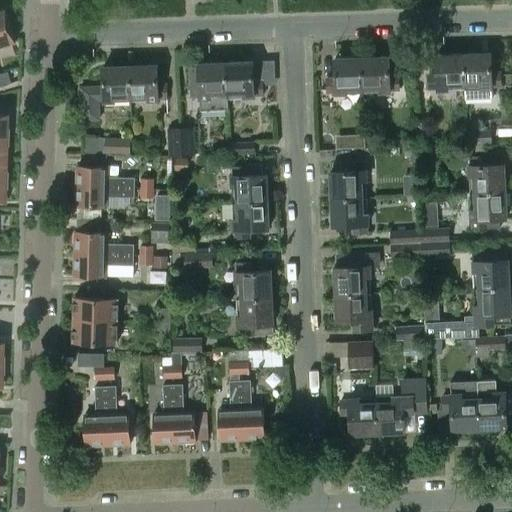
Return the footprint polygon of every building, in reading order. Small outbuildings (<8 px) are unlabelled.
[(0,45),(11,42),(1,8),(0,8),(0,45)] [(491,54),(464,55),(466,91),(466,102),(493,101),(492,90),(492,88),(502,87),(501,73),(492,74),(491,54)] [(437,55),(437,76),(428,76),(429,90),(438,90),(438,92),(466,91),(464,55),(437,55)] [(389,57),(361,58),(363,95),(390,94),(390,91),(400,91),(399,77),(390,77),(389,57)] [(335,59),(335,80),(326,80),(327,94),(336,93),(336,96),(363,95),(361,58),(335,59)] [(253,62),(226,63),(227,99),(254,98),(254,96),(254,82),(253,62)] [(199,64),(199,65),(190,65),(191,98),(200,98),(200,112),(228,111),(227,99),(226,63),(199,64)] [(157,66),(130,67),(131,103),(158,102),(158,100),(167,99),(167,85),(158,86),(157,66)] [(95,88),(80,88),(82,121),(100,121),(99,102),(104,101),(104,104),(131,103),(130,67),(103,68),(104,87),(95,88)] [(0,73),(0,81),(1,86),(9,84),(5,72),(0,73)] [(263,82),(254,82),(254,96),(264,96),(263,82)] [(429,123),(417,123),(418,146),(430,146),(429,123)] [(182,157),(181,129),(168,129),(169,157),(182,157)] [(181,129),(182,157),(195,156),(193,129),(181,129)] [(468,146),(492,145),(492,131),(467,132),(468,146)] [(366,149),(365,137),(353,138),(354,150),(366,149)] [(105,139),(105,140),(104,155),(130,156),(131,141),(105,139)] [(255,143),(229,144),(230,156),(256,155),(255,143)] [(471,158),(471,167),(470,167),(471,194),(506,192),(505,165),(485,166),(484,157),(471,158)] [(189,173),(188,161),(175,161),(175,173),(189,173)] [(350,163),(351,172),(343,172),(334,173),(331,173),(332,200),(368,198),(367,171),(365,171),(364,162),(350,163)] [(343,172),(342,164),(334,165),(334,173),(343,172)] [(78,188),(136,189),(136,179),(108,178),(108,167),(78,167),(78,188)] [(268,203),(267,176),(247,177),(247,168),(233,169),(233,177),(231,177),(232,205),(268,203)] [(143,180),(143,189),(155,190),(155,180),(143,180)] [(136,189),(78,188),(77,207),(107,208),(108,198),(136,198),(136,189)] [(143,189),(143,199),(155,199),(155,190),(143,189)] [(506,192),(471,194),(472,221),(474,221),(474,230),(501,229),(500,220),(507,219),(506,192)] [(156,195),(156,219),(170,220),(171,195),(156,195)] [(369,225),(368,198),(332,200),(333,227),(353,226),(353,235),(368,235),(367,225),(369,225)] [(236,240),(250,240),(249,231),(270,230),(268,203),(232,205),(233,232),(235,232),(236,240)] [(153,220),(152,240),(170,241),(171,220),(153,220)] [(421,244),(446,243),(450,242),(449,230),(420,231),(420,244),(421,244)] [(417,231),(391,232),(391,245),(420,244),(420,231),(417,231)] [(135,245),(107,245),(107,233),(77,232),(76,255),(135,257),(135,245)] [(194,239),(172,240),(173,254),(195,253),(194,239)] [(446,243),(421,244),(422,254),(422,257),(450,255),(450,242),(446,243)] [(421,244),(420,244),(391,245),(392,258),(422,257),(422,254),(421,244)] [(141,247),(141,256),(154,257),(154,247),(141,247)] [(475,289),(510,288),(509,261),(508,261),(508,252),(475,253),(475,262),(474,262),(475,289)] [(350,268),(335,269),(336,296),(372,294),(371,267),(378,267),(378,254),(349,255),(350,268)] [(135,257),(76,255),(75,277),(106,278),(106,266),(134,267),(135,257)] [(213,268),(212,255),(181,256),(181,270),(213,268)] [(141,256),(141,266),(170,267),(170,257),(154,257),(141,256)] [(236,264),(237,273),(235,273),(236,300),(272,298),(271,272),(251,273),(251,264),(236,264)] [(440,321),(426,322),(427,338),(480,336),(479,324),(511,323),(511,314),(510,288),(475,289),(476,315),(466,316),(466,320),(440,321)] [(374,329),(372,294),(336,296),(337,322),(354,321),(355,330),(374,329)] [(75,298),(74,320),(118,321),(118,299),(75,298)] [(273,324),(272,298),(236,300),(237,326),(239,326),(253,325),(273,324)] [(161,308),(161,322),(171,323),(171,308),(161,308)] [(118,321),(74,320),(73,342),(117,343),(118,321)] [(161,322),(161,335),(171,336),(171,323),(161,322)] [(253,325),(239,326),(240,335),(254,334),(253,325)] [(424,338),(424,325),(397,327),(397,339),(424,338)] [(488,349),(506,348),(505,336),(476,337),(477,356),(488,356),(488,349)] [(174,352),(181,352),(203,351),(202,338),(173,339),(174,352)] [(441,340),(430,340),(430,353),(441,352),(441,340)] [(376,366),(374,341),(350,342),(351,368),(376,366)] [(257,348),(257,363),(283,364),(283,349),(257,348)] [(181,352),(174,352),(172,352),(172,365),(182,365),(181,352)] [(239,374),(239,352),(229,352),(230,374),(239,374)] [(250,362),(250,352),(239,352),(239,374),(249,374),(249,367),(249,362),(250,362)] [(78,367),(102,368),(103,355),(78,355),(78,367)] [(172,378),(172,365),(163,366),(164,378),(172,378)] [(182,365),(172,365),(172,378),(182,377),(182,365)] [(285,366),(276,366),(276,375),(279,378),(287,377),(286,366),(285,366)] [(105,367),(102,368),(95,368),(96,380),(105,380),(105,367)] [(114,367),(105,367),(105,380),(115,379),(114,367)] [(250,380),(240,381),(242,439),(265,438),(264,408),(251,408),(250,380)] [(405,412),(414,412),(428,411),(427,380),(403,381),(404,396),(405,412)] [(497,380),(478,381),(480,428),(511,426),(511,392),(506,393),(506,391),(497,392),(497,380)] [(230,381),(231,409),(218,410),(220,440),(242,439),(240,381),(230,381)] [(451,382),(452,395),(443,396),(443,410),(452,409),(453,429),(480,428),(478,381),(451,382)] [(163,385),(164,413),(153,413),(155,443),(175,442),(173,384),(163,385)] [(173,384),(175,442),(196,441),(195,412),(184,412),(183,384),(173,384)] [(95,387),(96,415),(84,415),(85,446),(108,445),(106,386),(95,387)] [(116,386),(106,386),(108,445),(131,444),(129,414),(117,414),(116,386)] [(405,412),(404,396),(377,397),(378,433),(405,431),(405,412)] [(350,398),(350,400),(341,400),(341,415),(350,414),(351,434),(378,433),(377,397),(350,398)]
